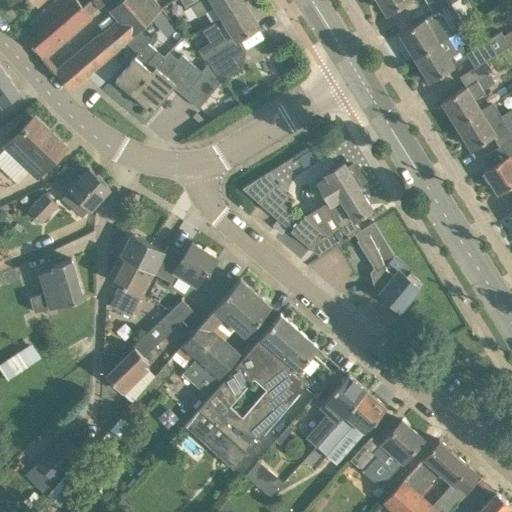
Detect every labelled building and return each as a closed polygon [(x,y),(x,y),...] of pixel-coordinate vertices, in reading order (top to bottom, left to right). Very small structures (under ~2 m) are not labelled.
[(76,0),(64,0),(32,29),(24,35),(42,57),(89,16),(76,0)] [(134,34),(155,16),(141,0),(120,0),(112,8),(121,19),(56,73),(69,90),(113,53),(134,34)] [(180,0),(186,9),(190,6),(196,16),(214,5),(222,17),(244,3),(242,0),(180,0)] [(377,0),(386,13),(407,0),(377,0)] [(406,46),(414,58),(438,43),(447,37),(449,36),(441,23),(453,15),(447,5),(455,0),(431,0),(426,3),(432,13),(400,33),(407,45),(406,46)] [(213,70),(236,56),(228,44),(236,40),(259,26),(244,3),(222,17),(229,30),(197,50),(203,59),(205,57),(213,70)] [(133,95),(157,68),(156,67),(169,52),(164,57),(156,50),(148,43),(153,36),(143,27),(126,43),(138,53),(135,57),(115,80),(133,95)] [(509,46),(500,32),(470,50),(479,64),(485,60),(509,46)] [(447,37),(438,43),(414,58),(421,70),(422,69),(429,81),(453,67),(453,66),(468,57),(461,46),(455,49),(447,37)] [(198,109),(204,102),(222,80),(209,65),(202,73),(181,54),(177,59),(169,52),(156,67),(157,68),(133,95),(133,96),(136,92),(152,105),(149,109),(152,112),(156,107),(155,107),(173,87),(198,109)] [(485,60),(479,64),(459,77),(465,86),(441,101),(449,113),(448,113),(455,125),(480,110),(474,100),(484,94),(482,90),(494,82),(489,73),(492,71),(485,60)] [(0,65),(0,100),(3,105),(20,94),(0,65)] [(492,103),(480,110),(455,125),(463,137),(464,137),(471,149),(492,136),(498,147),(511,138),(511,110),(500,117),(492,103)] [(6,146),(37,175),(65,146),(34,117),(6,146)] [(511,138),(498,147),(505,157),(483,171),(497,193),(511,183),(511,138)] [(327,152),(320,139),(311,145),(319,157),(327,152)] [(276,184),(259,203),(319,255),(354,234),(360,230),(354,220),(372,208),(358,186),(363,178),(356,165),(346,167),(344,162),(325,174),(332,185),(321,192),(334,212),(331,214),(339,227),(328,234),(304,214),(300,218),(283,203),(290,196),(276,184)] [(70,189),(64,197),(83,215),(90,208),(109,187),(89,169),(70,189)] [(57,204),(45,194),(29,211),(41,222),(57,204)] [(354,234),(376,267),(377,269),(374,273),(377,284),(382,288),(379,293),(400,311),(420,288),(419,287),(422,283),(409,273),(406,277),(398,270),(404,264),(394,255),(373,222),(360,230),(354,234)] [(164,250),(131,234),(120,255),(153,272),(164,250)] [(164,250),(153,272),(171,282),(177,272),(197,285),(205,271),(208,273),(218,258),(192,242),(181,259),(165,249),(164,250)] [(130,316),(153,272),(120,255),(108,278),(120,284),(109,305),(130,316)] [(71,259),(53,264),(54,268),(41,272),(47,292),(29,297),(34,312),(83,298),(71,259)] [(206,393),(239,354),(211,330),(224,315),(246,334),(271,305),(240,278),(182,345),(196,357),(183,372),(206,393)] [(168,316),(138,345),(106,375),(122,391),(147,368),(143,364),(147,360),(143,356),(155,345),(171,330),(191,310),(183,301),(168,316)] [(248,451),(324,363),(313,353),(318,347),(280,313),(253,345),(199,407),(248,451)] [(0,360),(0,363),(8,377),(43,357),(33,341),(0,360)] [(315,445),(344,413),(366,389),(348,373),(318,407),(326,415),(306,438),(315,445)] [(386,406),(366,389),(344,413),(315,445),(300,462),(312,473),(319,466),(320,466),(349,433),(347,432),(355,423),(364,431),(386,406)] [(401,420),(381,443),(403,462),(423,439),(401,420)] [(43,489),(76,458),(58,439),(25,471),(43,489)] [(448,511),(480,477),(438,440),(384,500),(396,511),(448,511)] [(376,455),(364,445),(350,461),(362,472),(376,455)] [(259,457),(246,473),(273,494),(286,478),(259,457)] [(504,511),(511,505),(496,492),(477,511),(504,511)]
